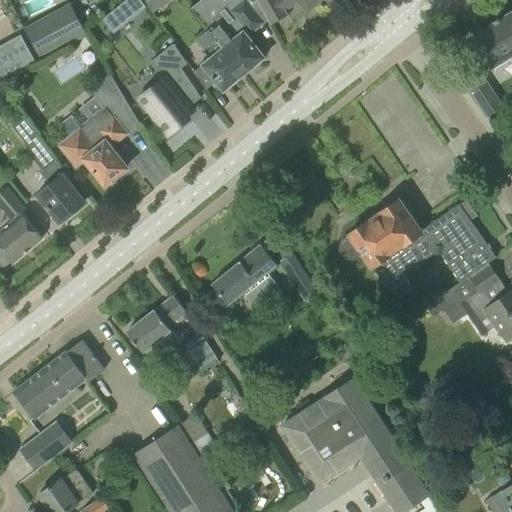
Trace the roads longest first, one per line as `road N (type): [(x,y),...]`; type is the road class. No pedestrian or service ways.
road 1 (tertiary): [(0,349),(394,20)]
road 2 (residential): [(511,193),(394,20)]
